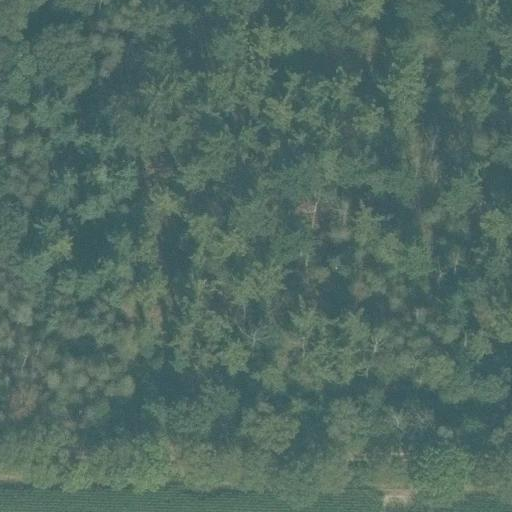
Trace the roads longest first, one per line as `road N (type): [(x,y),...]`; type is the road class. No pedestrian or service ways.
road 1 (track): [(132,465),(122,0)]
road 2 (track): [(132,465),(511,472)]
road 3 (track): [(0,461),(132,465)]
